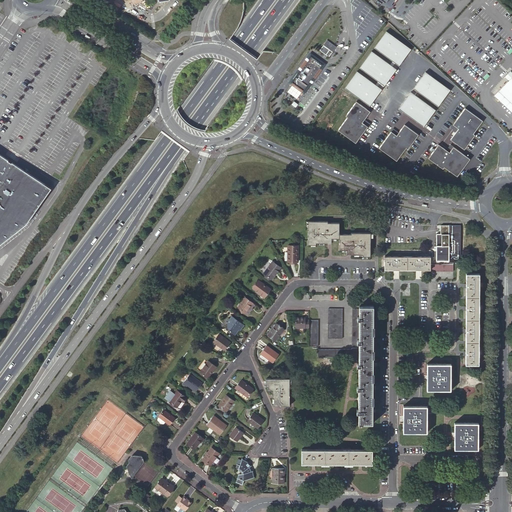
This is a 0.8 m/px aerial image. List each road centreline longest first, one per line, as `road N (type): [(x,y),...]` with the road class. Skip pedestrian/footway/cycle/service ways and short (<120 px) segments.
road 1 (trunk): [(268,0),(17,341)]
road 2 (residential): [(242,352),(300,282),(365,283),(389,296),(392,503)]
road 3 (tertiary): [(24,410),(193,180),(211,143)]
road 4 (trunk): [(24,410),(166,160)]
road 5 (trunk): [(0,386),(166,160)]
road 6 (tertiary): [(503,276),(501,495)]
road 7 (residential): [(244,511),(171,452),(242,352)]
road 8 (trunk): [(166,160),(286,0)]
road 9 (unclassified): [(161,102),(65,230)]
road 10 (residential): [(244,511),(276,502),(392,503)]
road 11 (secondary): [(43,7),(163,80)]
road 12 (secondary): [(327,161),(452,200)]
road 13 (secondary): [(176,60),(159,58),(66,0)]
road 14 (trunk): [(65,230),(17,341)]
